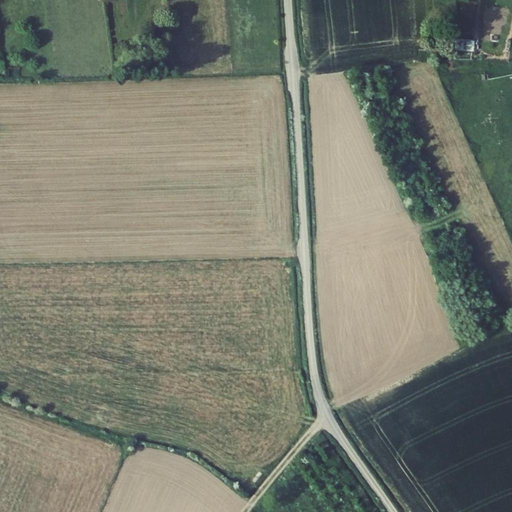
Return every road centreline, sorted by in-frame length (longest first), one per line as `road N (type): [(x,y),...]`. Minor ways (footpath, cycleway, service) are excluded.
road 1 (unclassified): [(392,511),(328,417),(314,379),(288,0)]
road 2 (track): [(328,417),(244,511)]
